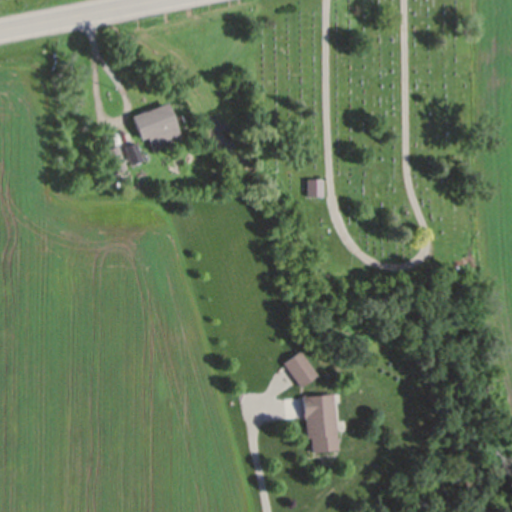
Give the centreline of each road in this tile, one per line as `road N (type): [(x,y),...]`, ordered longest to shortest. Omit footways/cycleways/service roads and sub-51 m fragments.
road 1 (track): [(398,0),(409,206),(420,233),(420,255),(402,268),(361,254),(340,230),(326,167),(321,0)]
road 2 (primary): [(0,30),(153,0)]
